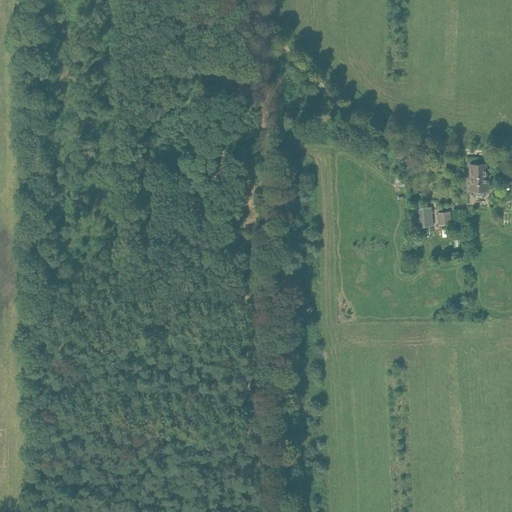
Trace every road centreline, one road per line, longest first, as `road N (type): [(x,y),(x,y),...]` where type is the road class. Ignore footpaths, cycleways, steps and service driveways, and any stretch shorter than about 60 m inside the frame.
road 1 (track): [(25,0),(38,511)]
road 2 (track): [(278,511),(257,23)]
road 3 (track): [(257,23),(371,130),(511,162)]
